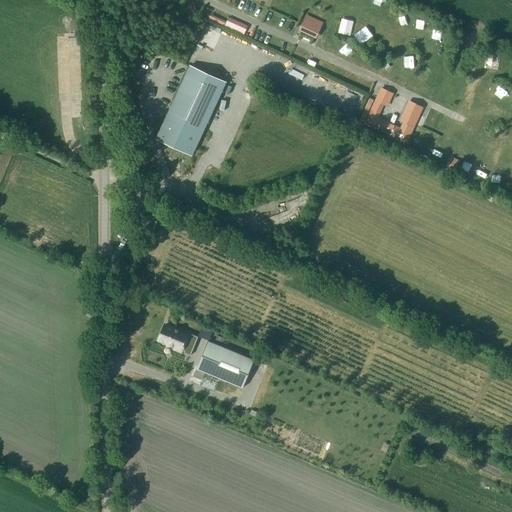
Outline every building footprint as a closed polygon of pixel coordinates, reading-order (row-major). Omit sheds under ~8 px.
[(244,34),(248,25),(228,17),(226,21),(208,13),(207,16),(244,34)] [(305,14),(298,29),(316,38),(323,22),(305,14)] [(206,26),(202,44),(217,48),(222,30),(206,26)] [(226,82),(190,65),(156,138),(193,155),(226,82)] [(394,92),(380,87),(363,124),(406,144),(414,126),(402,121),(400,126),(378,117),(384,104),(375,101),(378,94),(391,100),(394,92)] [(378,94),(375,101),(384,104),(388,106),(391,100),(378,94)] [(399,120),(402,121),(414,126),(423,106),(408,99),(399,120)] [(448,161),(446,166),(455,171),(457,166),(448,161)] [(174,328),(165,325),(159,339),(168,343),(167,345),(182,351),(183,349),(184,350),(183,352),(190,355),(198,337),(191,334),(191,336),(189,335),(190,333),(175,327),(174,328)] [(243,387),(254,360),(208,340),(202,355),(196,368),(243,387)]
